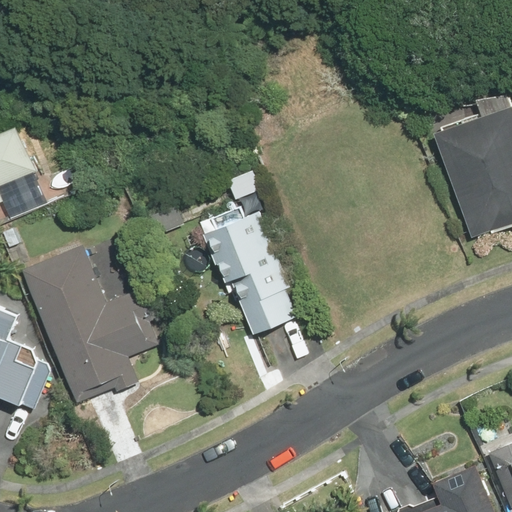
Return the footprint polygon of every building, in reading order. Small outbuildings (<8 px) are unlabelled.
[(511,105),(436,132),(473,236),(511,222),(511,105)] [(0,200),(4,199),(0,188),(0,185),(39,170),(22,126),(0,134),(0,200)] [(178,204),(154,215),(162,232),(186,222),(178,204)] [(253,334),(304,313),(260,208),(210,229),(253,334)] [(27,268),(81,399),(141,375),(133,355),(161,343),(138,288),(110,300),(87,243),(27,268)] [(0,305),(0,395),(34,410),(57,357),(12,338),(22,315),(0,305)] [(511,439),(492,447),(511,498),(511,439)] [(441,494),(394,511),(503,511),(480,452),(432,470),(441,494)]
